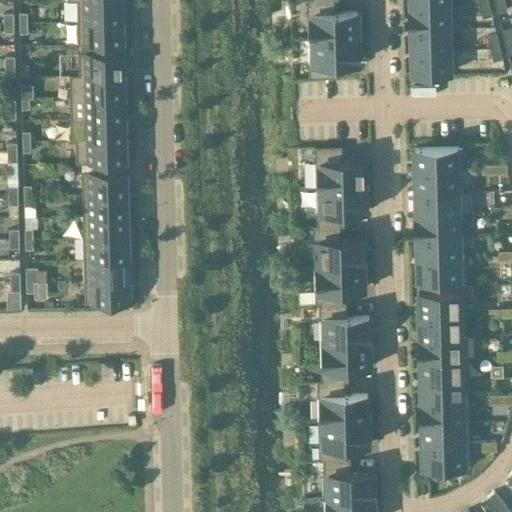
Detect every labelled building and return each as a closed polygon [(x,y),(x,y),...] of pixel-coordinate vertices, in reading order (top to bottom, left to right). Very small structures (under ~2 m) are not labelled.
[(75,0),(76,21),(126,19),(125,0),(66,0),(75,0)] [(307,0),(309,37),(358,36),(357,11),(334,12),(333,0),(307,0)] [(494,0),(498,11),(507,9),(504,0),(494,0)] [(489,2),(480,5),(483,17),(492,15),(489,2)] [(412,28),(449,27),(449,6),(411,7),(412,28)] [(4,22),(14,22),(14,12),(4,12),(4,22)] [(127,42),(126,19),(76,21),(77,43),(81,43),(121,42),(127,42)] [(14,31),(14,22),(4,22),(4,32),(14,31)] [(449,27),(412,28),(412,50),(450,49),(449,27)] [(502,29),(505,41),(511,39),(511,28),(511,27),(502,29)] [(490,48),(500,45),(497,33),(487,35),(490,48)] [(314,61),(309,61),(310,77),(336,76),(336,62),(359,61),(358,36),(309,37),(309,38),(313,38),(314,61)] [(69,74),(69,75),(76,75),(128,73),(127,51),(121,51),(121,42),(81,43),(81,52),(77,52),(78,74),(69,74)] [(494,60),(503,58),(500,45),(490,48),(494,60)] [(413,72),(450,71),(450,49),(412,50),(413,72)] [(5,56),(5,65),(15,65),(15,55),(5,56)] [(21,74),(29,73),(29,63),(21,63),(21,74)] [(15,74),(15,65),(5,65),(5,75),(15,74)] [(128,95),(128,73),(76,75),(69,75),(70,96),(89,96),(128,95)] [(22,83),(22,98),(30,97),(34,97),(33,83),(22,83)] [(89,96),(70,96),(70,118),(126,117),(126,96),(128,96),(128,95),(89,96)] [(16,98),(6,99),(6,108),(16,108),(16,98)] [(16,108),(6,108),(6,118),(16,118),(16,108)] [(70,118),(71,140),(115,139),(127,138),(126,117),(70,118)] [(127,161),(127,138),(115,139),(71,140),(71,141),(76,141),(76,162),(84,162),(123,161),(127,161)] [(7,152),(17,151),(17,142),(7,142),(7,152)] [(316,166),(316,185),(366,184),(365,159),(342,160),(342,145),(315,146),(316,166)] [(415,170),(462,169),(462,146),(415,147),(415,170)] [(17,161),(17,151),(7,152),(8,161),(17,161)] [(81,171),(82,193),(104,193),(128,192),(128,169),(123,170),(123,161),(84,162),(84,171),(81,171)] [(495,173),(495,163),(482,163),(482,173),(495,173)] [(495,173),(508,172),(507,163),(495,163),(495,173)] [(462,169),(415,170),(416,191),(463,190),(462,169)] [(367,209),(366,184),(316,185),(316,186),(321,186),(321,209),(317,209),(317,224),(313,224),(344,224),(343,210),(367,209)] [(8,185),(9,195),(18,194),(18,185),(8,185)] [(459,212),(458,192),(463,191),(463,190),(416,191),(416,213),(459,212)] [(82,204),(83,215),(117,214),(129,214),(128,192),(104,193),(82,193),(82,204)] [(18,204),(18,194),(9,195),(9,204),(18,204)] [(504,216),(504,206),(491,206),(491,216),(504,216)] [(417,235),(459,233),(459,212),(416,213),(417,235)] [(83,237),(132,235),(131,234),(129,234),(129,214),(117,214),(83,215),(83,237)] [(340,238),(340,224),(344,224),(313,224),(314,240),(318,240),(319,263),(364,262),(363,237),(340,238)] [(10,238),(19,238),(19,228),(9,228),(10,238)] [(459,233),(417,235),(418,256),(465,255),(465,254),(460,254),(459,233)] [(132,235),(83,237),(84,258),(132,257),(132,235)] [(19,247),(19,238),(10,238),(10,248),(19,247)] [(498,249),(498,259),(511,259),(511,249),(498,249)] [(418,256),(418,279),(465,278),(465,255),(418,256)] [(132,257),(84,258),(84,264),(84,280),(133,279),(132,257)] [(315,297),(315,302),(346,302),(346,301),(342,301),(341,288),(365,287),(364,262),(319,263),(319,287),(315,287),(315,297)] [(26,281),(34,281),(35,281),(38,281),(38,266),(26,267),(26,281)] [(20,271),(11,271),(11,281),(20,281),(20,271)] [(133,279),(84,280),(85,302),(133,301),(133,279)] [(20,281),(11,281),(11,291),(21,290),(20,281)] [(461,290),(418,291),(419,314),(461,313),(461,290)] [(325,341),(370,340),(369,315),(346,316),(346,302),(315,302),(315,303),(319,303),(320,317),(324,317),(325,341)] [(511,306),(501,307),(501,316),(511,316),(511,306)] [(461,313),(419,314),(420,335),(467,334),(467,333),(462,333),(461,313)] [(420,335),(420,357),(467,356),(467,334),(420,335)] [(370,340),(325,341),(326,365),(321,365),(321,380),(317,380),(348,380),(347,366),(371,365),(370,340)] [(510,359),(510,350),(497,350),(497,360),(510,359)] [(468,371),(467,356),(420,357),(421,378),(468,377),(468,371)] [(421,400),(468,399),(468,377),(421,378),(421,400)] [(344,394),(344,380),(348,380),(317,380),(318,396),(322,395),(323,419),(318,419),(368,418),(367,393),(344,394)] [(511,392),(501,393),(502,403),(511,402),(511,392)] [(489,393),(489,403),(502,403),(501,393),(489,393)] [(422,422),(469,420),(468,399),(421,400),(422,422)] [(368,418),(318,419),(320,458),(350,457),(346,457),(346,444),(369,443),(368,418)] [(469,420),(422,422),(422,443),(470,442),(469,420)] [(471,441),(471,450),(484,450),(484,440),(471,441)] [(497,450),(497,440),(484,440),(484,450),(497,450)] [(470,442),(422,443),(423,466),(428,466),(428,474),(446,473),(446,465),(470,465),(470,442)] [(320,459),(324,459),(325,497),(374,496),(373,471),(350,471),(350,457),(320,458),(320,459)] [(502,500),(494,490),(487,496),(495,506),(502,500)] [(325,498),(329,498),(329,511),(374,511),(374,496),(325,497),(325,498)] [(499,511),(507,511),(510,509),(502,500),(495,506),(499,511)]
